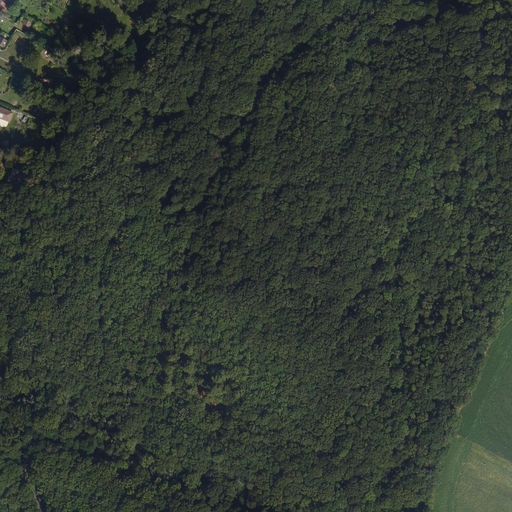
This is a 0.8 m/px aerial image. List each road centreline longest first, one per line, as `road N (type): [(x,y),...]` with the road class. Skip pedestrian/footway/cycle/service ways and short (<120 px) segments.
road 1 (track): [(365,0),(275,62),(186,203),(127,220),(101,254),(94,311),(130,425),(126,445),(109,458),(55,446),(29,462),(0,508)]
road 2 (secondary): [(42,511),(0,378)]
